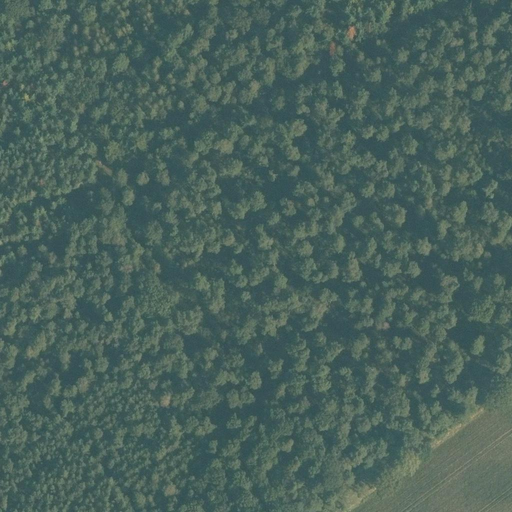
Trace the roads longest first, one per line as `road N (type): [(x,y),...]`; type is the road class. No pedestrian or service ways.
road 1 (track): [(260,511),(21,0)]
road 2 (track): [(0,287),(105,180),(331,68)]
road 3 (track): [(331,68),(466,0)]
